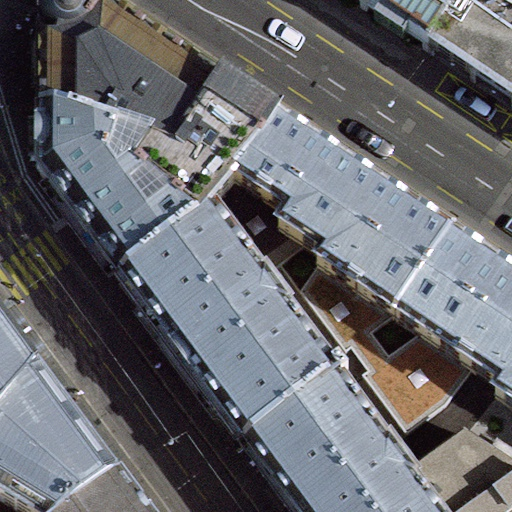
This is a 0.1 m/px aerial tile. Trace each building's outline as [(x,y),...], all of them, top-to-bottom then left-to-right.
[(5,32),(9,40),(7,126),(107,162),(129,170),(193,80),(67,0),(54,0),(50,6),(41,0),(40,0),(22,0),(19,1),(12,6),(7,14),(4,23),(5,32)] [(297,0),(400,72),(445,0),(297,0)] [(511,0),(445,0),(400,72),(511,143),(511,0)] [(129,170),(107,162),(96,182),(182,228),(206,194),(261,127),(193,80),(129,170)] [(107,162),(7,126),(7,159),(106,285),(182,228),(96,182),(107,162)] [(433,238),(261,127),(206,194),(256,230),(249,243),(289,270),(281,281),(370,335),(433,238)] [(182,228),(106,285),(205,412),(289,356),(182,228)] [(511,290),(433,238),(370,335),(478,406),(511,428),(511,290)] [(0,447),(35,393),(0,344),(0,447)] [(289,356),(205,412),(282,511),(485,511),(511,494),(511,489),(483,477),(426,511),(419,511),(386,472),(289,356)] [(82,452),(35,393),(0,447),(0,491),(21,502),(82,452)] [(130,511),(82,452),(21,502),(7,511),(130,511)] [(7,511),(21,502),(0,491),(0,511),(7,511)] [(511,511),(511,494),(485,511),(511,511)]
